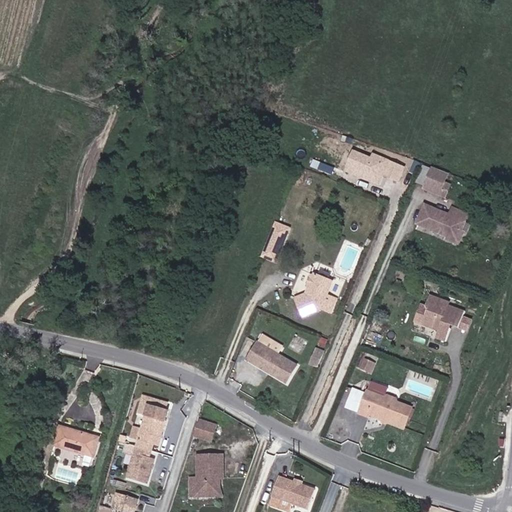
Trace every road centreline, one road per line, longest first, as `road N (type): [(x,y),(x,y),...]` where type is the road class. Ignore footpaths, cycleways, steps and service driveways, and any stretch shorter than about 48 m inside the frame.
road 1 (tertiary): [(0,335),(139,359),(265,421)]
road 2 (tertiary): [(501,511),(315,455),(265,421)]
